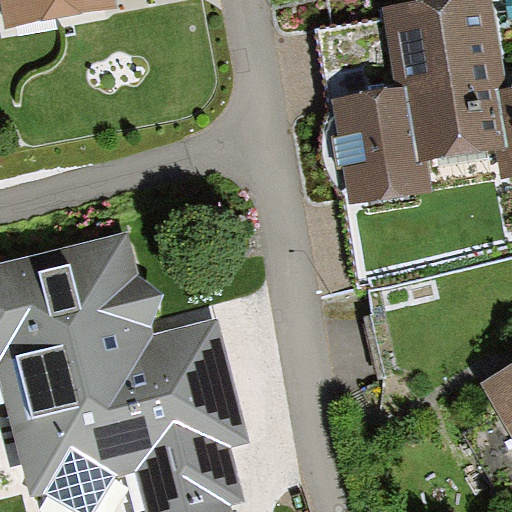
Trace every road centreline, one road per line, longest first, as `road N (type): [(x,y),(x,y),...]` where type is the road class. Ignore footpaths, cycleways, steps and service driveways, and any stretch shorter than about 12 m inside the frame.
road 1 (residential): [(243,0),(323,470),(338,511)]
road 2 (track): [(0,203),(267,138)]
